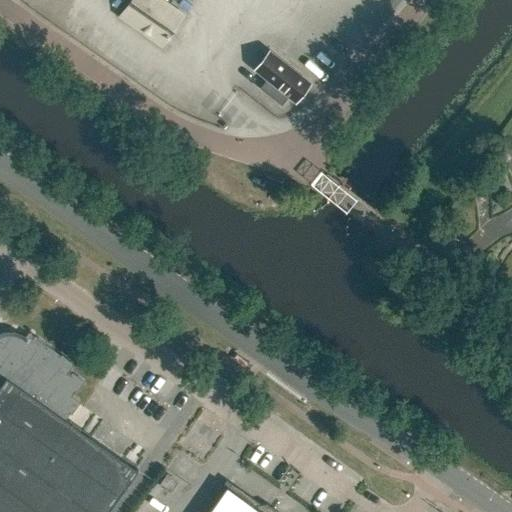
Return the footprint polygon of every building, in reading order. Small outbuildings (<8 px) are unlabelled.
[(162,46),(183,16),(160,0),(131,0),(120,16),(162,46)] [(256,70),(268,80),(261,89),(281,105),(288,96),(295,101),(309,84),(269,52),(256,70)] [(71,398),(83,381),(67,370),(71,365),(28,334),(24,338),(20,336),(11,336),(9,333),(1,334),(2,337),(0,337),(0,407),(49,443),(67,419),(78,403),(71,398)] [(0,511),(109,511),(139,471),(67,419),(49,443),(0,407),(0,511)] [(265,511),(227,485),(208,511),(265,511)]
